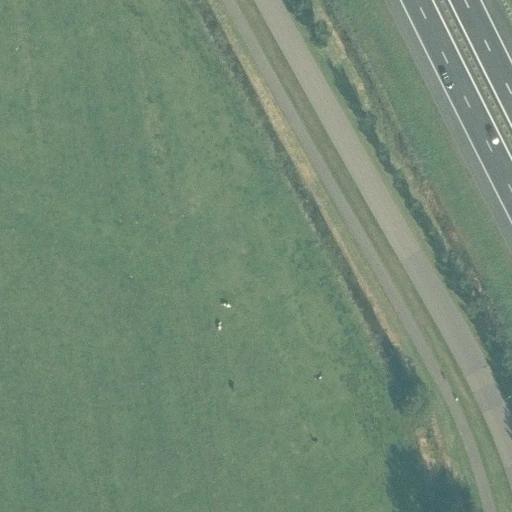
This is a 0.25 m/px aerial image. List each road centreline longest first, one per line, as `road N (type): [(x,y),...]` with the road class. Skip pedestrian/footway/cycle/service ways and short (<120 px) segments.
road 1 (tertiary): [(511,448),(266,0)]
road 2 (motorway): [(408,0),(511,207)]
